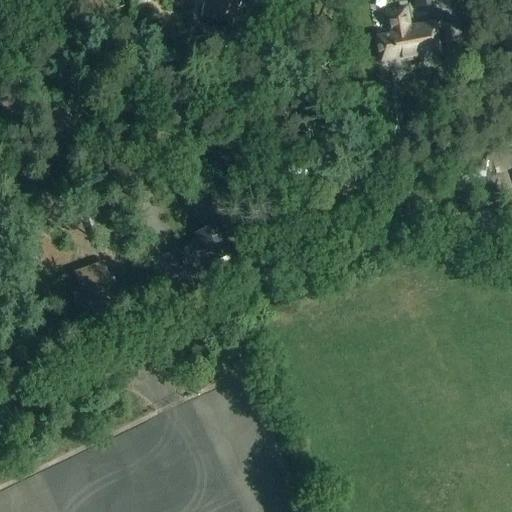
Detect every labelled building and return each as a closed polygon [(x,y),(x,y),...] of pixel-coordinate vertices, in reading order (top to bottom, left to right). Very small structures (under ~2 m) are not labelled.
[(210,0),(210,3),(205,2),(202,18),(217,21),(216,23),(216,24),(217,26),(217,27),(218,28),(219,29),(220,30),(221,31),(223,32),(224,32),(226,32),(228,32),(230,30),(231,29),(232,28),(233,27),(233,26),(233,24),(236,8),(239,9),(240,0),(210,0)] [(255,0),(252,17),(266,19),(269,0),(255,0)] [(411,0),(414,13),(435,8),(434,2),(445,0),(411,0)] [(411,27),(407,8),(383,13),(388,37),(377,39),(381,62),(399,58),(400,62),(423,57),(439,54),(433,22),(411,27)] [(198,242),(177,250),(187,273),(231,255),(219,227),(196,237),(198,242)] [(77,271),(90,309),(118,299),(105,261),(77,271)]
